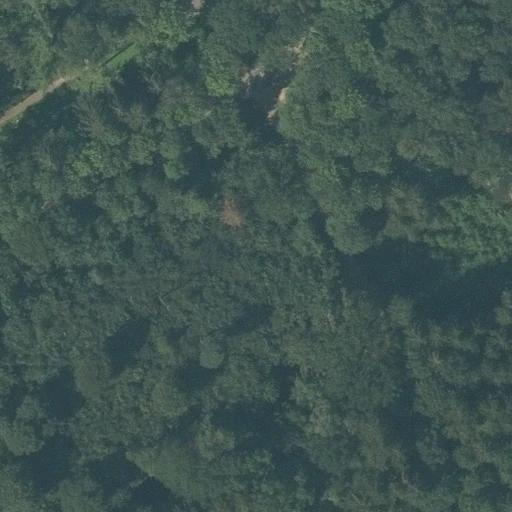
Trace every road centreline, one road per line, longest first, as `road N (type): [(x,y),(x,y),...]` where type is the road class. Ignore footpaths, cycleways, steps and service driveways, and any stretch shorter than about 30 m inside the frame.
road 1 (track): [(462,511),(272,120),(261,73)]
road 2 (track): [(511,203),(314,82),(261,73)]
